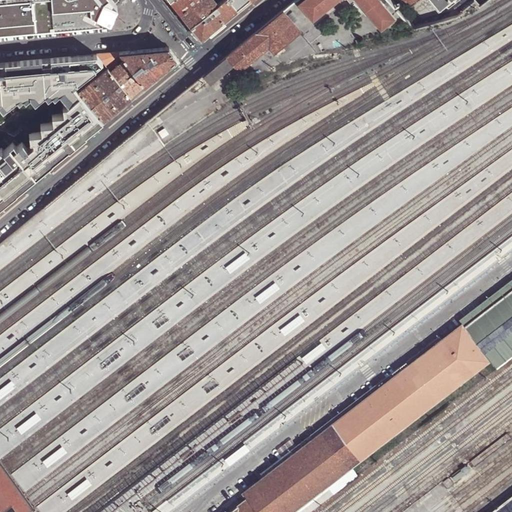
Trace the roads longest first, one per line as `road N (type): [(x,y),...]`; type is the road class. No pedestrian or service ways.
road 1 (residential): [(0,226),(202,58)]
road 2 (residential): [(145,0),(145,26),(129,38),(0,50)]
